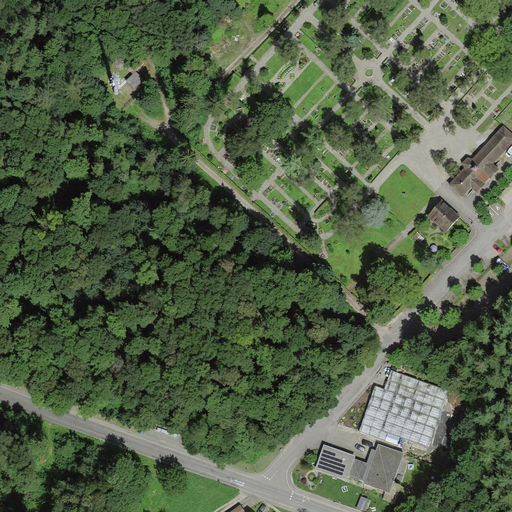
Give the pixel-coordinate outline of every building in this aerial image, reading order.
[(137,72),(126,82),(133,89),(144,79),(137,72)] [(491,142),(503,125),(497,121),(485,137),(491,142)] [(511,135),(505,129),(452,187),(463,198),(472,188),(476,192),(485,183),(481,180),(486,173),(491,177),(499,168),(494,163),(511,143),(511,135)] [(446,232),(460,217),(442,200),(428,215),(446,232)] [(374,382),(358,429),(396,442),(399,434),(426,444),(446,387),(391,367),(385,386),(374,382)] [(369,460),(362,480),(393,490),(404,458),(399,456),(401,450),(379,443),(377,449),(373,447),(369,460)] [(346,474),(353,455),(324,445),(318,464),(346,474)] [(362,480),(369,460),(353,455),(346,474),(362,480)]
